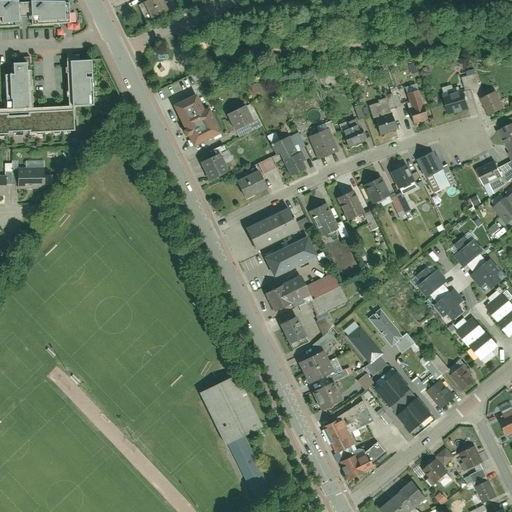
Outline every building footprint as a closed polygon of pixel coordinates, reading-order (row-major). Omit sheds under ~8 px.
[(166,12),(160,0),(153,0),(146,3),(152,18),(166,12)] [(70,4),(0,5),(0,28),(20,28),(20,19),(32,19),(32,26),(70,25),(70,4)] [(31,136),(75,134),(74,111),(92,110),(91,82),(88,82),(87,79),(93,78),(93,65),(70,66),(72,108),(33,110),(31,73),(28,74),(28,67),(14,68),(14,78),(11,78),(12,112),(0,112),(0,137),(9,137),(8,134),(31,133),(31,136)] [(473,82),(477,81),(475,74),(461,76),(464,90),(475,88),(473,82)] [(468,106),(463,90),(442,96),(446,112),(468,106)] [(407,111),(411,124),(428,119),(424,106),(420,107),(415,91),(406,93),(411,110),(407,111)] [(482,98),(491,115),(501,110),(492,93),(482,98)] [(396,95),(390,96),(393,107),(399,105),(396,95)] [(195,98),(172,108),(190,147),(218,134),(206,108),(201,111),(195,98)] [(357,119),(363,116),(358,104),(352,107),(357,119)] [(246,109),(225,118),(232,133),(252,124),(246,109)] [(395,128),(390,114),(372,120),(377,135),(395,128)] [(511,123),(498,131),(505,146),(511,142),(511,123)] [(358,126),(341,134),(347,149),(365,141),(358,126)] [(307,137),(316,160),(330,154),(321,131),(307,137)] [(290,175),(300,171),(293,154),(289,156),(281,137),(271,141),(280,161),(283,159),(290,175)] [(275,168),(271,160),(274,159),(272,155),(257,162),(262,174),(275,168)] [(416,159),(424,176),(433,171),(424,155),(416,159)] [(211,156),(197,162),(206,181),(220,175),(211,156)] [(501,178),(496,164),(478,170),(483,184),(501,178)] [(400,166),(389,172),(398,189),(409,184),(400,166)] [(45,191),(45,169),(17,170),(17,191),(45,191)] [(257,169),(233,181),(242,200),(266,188),(257,169)] [(374,179),(363,185),(372,202),(383,197),(374,179)] [(357,215),(347,193),(336,198),(346,220),(357,215)] [(511,219),(511,194),(495,208),(507,224),(511,219)] [(334,231),(322,204),(312,209),(324,236),(334,231)] [(295,232),(286,213),(248,231),(258,250),(295,232)] [(369,213),(363,216),(369,230),(376,227),(369,213)] [(300,230),(308,227),(305,218),(296,221),(300,230)] [(487,230),(492,235),(499,229),(494,223),(487,230)] [(259,255),(268,276),(314,257),(305,236),(259,255)] [(480,252),(469,240),(467,242),(462,237),(454,245),(459,251),(454,255),(465,266),(480,252)] [(487,261),(471,275),(482,287),(485,284),(491,290),(500,281),(495,276),(499,273),(487,261)] [(427,268),(417,277),(421,282),(417,286),(427,297),(445,280),(437,271),(433,275),(427,268)] [(274,287),(263,292),(272,311),(284,305),(283,303),(308,291),(301,277),(275,290),(274,287)] [(453,289),(433,307),(443,318),(448,313),(455,321),(465,312),(459,306),(464,301),(453,289)] [(511,305),(503,295),(488,308),(500,321),(511,310),(511,305)] [(380,309),(368,319),(391,348),(395,345),(402,354),(415,343),(407,334),(403,337),(380,309)] [(511,310),(500,321),(511,335),(511,333),(511,310)] [(295,317),(279,324),(288,345),(304,338),(295,317)] [(486,333),(476,321),(459,335),(469,346),(486,333)] [(360,325),(346,337),(368,364),(365,367),(373,376),(387,365),(380,356),(383,354),(360,325)] [(496,344),(486,333),(469,346),(480,358),(496,344)] [(313,354),(296,361),(301,372),(318,364),(313,354)] [(423,363),(434,379),(446,370),(435,355),(423,363)] [(318,364),(301,372),(305,382),(322,375),(318,364)] [(462,391),(472,383),(458,367),(448,376),(462,391)] [(339,371),(341,377),(351,374),(349,368),(339,371)] [(233,373),(197,390),(222,441),(224,440),(251,493),(266,485),(241,433),(259,425),(233,373)] [(389,407),(410,389),(396,373),(375,390),(389,407)] [(363,375),(355,381),(363,391),(371,384),(363,375)] [(426,392),(441,408),(452,398),(437,382),(426,392)] [(327,385),(310,392),(319,411),(335,404),(327,385)] [(410,432),(431,415),(417,399),(397,416),(410,432)] [(511,431),(511,415),(501,420),(507,434),(511,431)] [(334,423),(324,428),(337,454),(353,445),(341,422),(335,425),(334,423)] [(481,463),(474,448),(460,454),(467,470),(481,463)] [(351,456),(339,462),(348,480),(360,473),(359,470),(370,465),(365,455),(353,461),(351,456)] [(430,461),(421,468),(433,484),(443,477),(430,461)] [(495,497),(487,480),(475,486),(484,503),(495,497)] [(412,485),(401,493),(413,509),(424,501),(412,485)] [(434,496),(440,505),(446,500),(440,492),(434,496)] [(401,493),(390,502),(397,511),(409,511),(413,509),(401,493)] [(397,511),(390,502),(378,511),(379,511),(397,511)]
